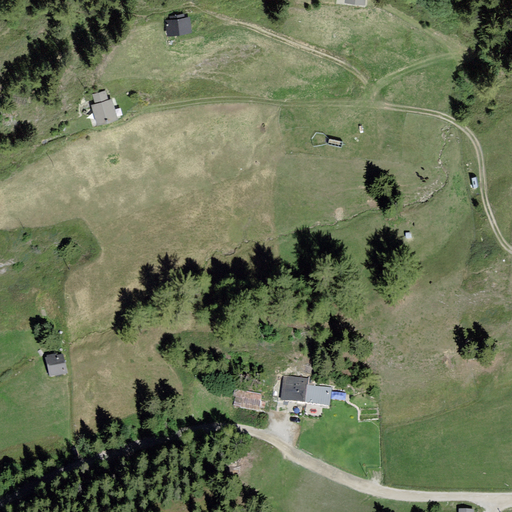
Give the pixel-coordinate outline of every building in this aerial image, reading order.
[(193,32),(190,18),(164,23),(167,37),(193,32)] [(119,121),(113,100),(107,101),(105,93),(93,95),(96,105),(90,106),(95,127),(119,121)] [(68,379),(64,356),(45,359),(48,382),(68,379)] [(307,380),(281,377),(279,402),(330,407),(331,390),(307,388),(307,380)] [(237,381),(235,406),(261,409),(263,384),(237,381)]
